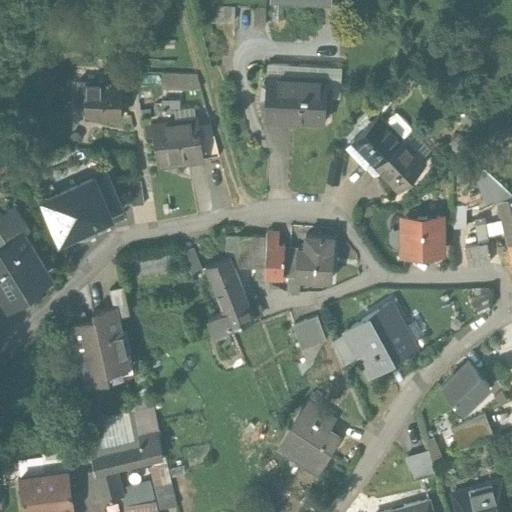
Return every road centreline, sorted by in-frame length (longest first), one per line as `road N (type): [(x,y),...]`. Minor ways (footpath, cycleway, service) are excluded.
road 1 (residential): [(376,272),(333,219),(261,212),(192,224),(122,242),(59,303),(0,341)]
road 2 (residential): [(511,303),(435,357),(352,483),(320,511)]
road 3 (residential): [(511,300),(498,282),(476,276),(376,272)]
